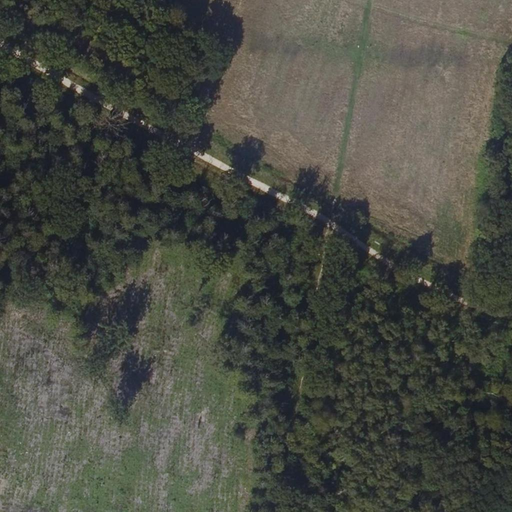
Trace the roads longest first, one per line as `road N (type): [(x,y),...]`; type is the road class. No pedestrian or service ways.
road 1 (track): [(0,26),(435,297),(511,318)]
road 2 (track): [(369,0),(333,194)]
